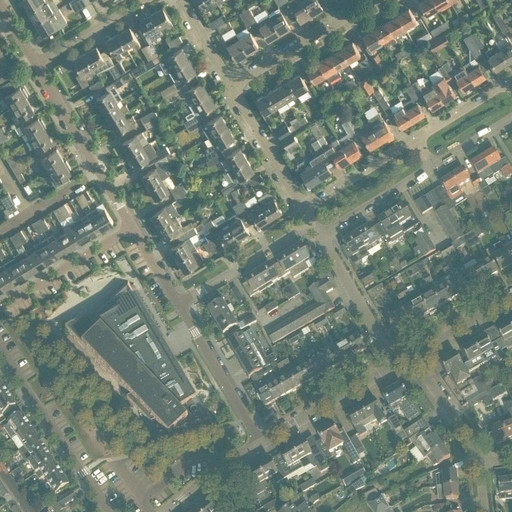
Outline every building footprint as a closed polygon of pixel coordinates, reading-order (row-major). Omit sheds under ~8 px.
[(22,0),(25,4),(27,7),(29,10),(29,11),(46,0),(22,0)] [(46,0),(29,11),(30,12),(34,19),(36,22),(35,22),(36,22),(55,10),(49,0),(46,0)] [(72,0),(69,2),(73,9),(79,5),(80,8),(86,5),(83,0),(72,0)] [(278,8),(268,14),(268,15),(271,19),(279,33),(280,33),(281,35),(287,31),(286,30),(290,27),(289,24),(283,14),(288,11),(281,0),(274,0),(278,6),(277,6),(278,8)] [(287,0),(288,0),(287,0),(281,0),(288,11),(294,21),(299,18),(301,21),(312,14),(303,0),(298,3),(295,0),(288,0),(289,0),(288,0),(287,0)] [(303,0),(312,14),(323,8),(321,5),(318,0),(303,0)] [(433,0),(422,0),(419,2),(424,11),(426,13),(421,15),(425,21),(441,12),(438,8),(433,0)] [(167,14),(163,7),(151,14),(159,27),(165,23),(168,30),(174,26),(170,20),(171,19),(168,14),(167,14)] [(258,21),(256,19),(255,19),(249,7),(244,10),(257,33),(262,30),(268,40),(279,33),(268,15),(258,21)] [(496,7),(490,10),(493,15),(498,12),(496,7)] [(55,10),(36,22),(39,27),(41,30),(42,33),(49,29),(51,32),(67,23),(58,8),(55,10)] [(409,8),(397,15),(405,28),(416,21),(414,17),(409,8)] [(247,53),(258,46),(252,36),(257,33),(244,10),(239,13),(246,25),(245,25),(250,32),(239,38),(239,39),(247,53)] [(498,12),(493,15),(503,33),(509,29),(507,26),(503,19),(498,12)] [(467,13),(460,17),(463,22),(470,18),(467,13)] [(143,26),(138,29),(147,44),(152,41),(151,40),(156,37),(162,33),(159,27),(151,14),(140,21),(143,26)] [(227,20),(224,15),(213,21),(216,27),(217,26),(228,20),(228,19),(227,20)] [(397,15),(386,22),(393,34),(399,31),(401,35),(407,32),(397,15)] [(507,26),(511,23),(511,22),(508,16),(503,19),(507,26)] [(460,17),(452,21),(455,26),(463,22),(460,17)] [(220,31),(228,26),(231,25),(228,20),(217,26),(220,31)] [(397,41),(393,34),(386,22),(374,29),(382,41),(388,38),(391,44),(397,41)] [(129,27),(118,33),(126,47),(132,43),(135,49),(141,46),(134,35),(129,27)] [(435,27),(430,30),(433,36),(438,33),(435,27)] [(367,50),(382,41),(374,29),(363,35),(367,43),(364,45),(367,50)] [(423,35),(426,40),(431,37),(432,37),(428,31),(428,32),(423,35)] [(484,45),(475,31),(470,34),(476,45),(477,44),(479,48),(484,45)] [(120,58),(123,57),(122,55),(128,53),(129,53),(125,46),(118,33),(106,40),(114,53),(115,53),(118,59),(120,58)] [(444,33),(438,36),(442,43),(443,46),(449,42),(444,33)] [(236,59),(247,53),(239,39),(239,38),(236,34),(225,40),(232,51),(226,54),(230,60),(235,57),(236,59)] [(470,34),(463,38),(469,49),(470,61),(463,64),(474,83),(475,82),(476,84),(477,84),(482,81),(481,79),(486,76),(483,71),(478,63),(485,59),(478,48),(479,48),(477,44),(476,45),(470,34)] [(507,34),(495,41),(496,43),(500,49),(508,62),(511,59),(511,42),(507,34)] [(171,40),(169,35),(165,37),(168,42),(171,47),(182,41),(179,36),(171,40)] [(353,42),(341,49),(348,61),(352,67),(358,63),(355,57),(360,54),(358,50),(353,42)] [(508,62),(500,49),(496,43),(490,47),(493,53),(488,56),(496,69),(508,62)] [(149,60),(154,57),(147,44),(141,48),(149,60)] [(96,46),(85,53),(96,72),(113,62),(106,52),(101,55),(96,46)] [(405,55),(413,50),(410,46),(403,50),(405,55)] [(161,61),(159,62),(166,73),(169,71),(188,60),(182,48),(173,53),(169,56),(163,59),(161,61)] [(337,68),(348,61),(341,49),(330,55),(337,68)] [(397,59),(405,55),(403,50),(395,54),(397,59)] [(0,79),(5,77),(1,70),(10,65),(2,52),(0,53),(0,79)] [(375,54),(371,56),(377,67),(384,64),(377,52),(375,54)] [(85,53),(74,59),(74,60),(78,67),(81,72),(76,75),(83,87),(89,84),(85,78),(96,72),(85,53)] [(149,60),(144,63),(147,69),(159,62),(161,61),(158,55),(154,57),(149,60)] [(329,81),(341,74),(337,68),(330,55),(318,62),(326,75),(325,75),(329,81)] [(363,76),(371,72),(363,59),(359,62),(364,70),(360,72),(363,76)] [(176,82),(186,76),(195,71),(188,60),(169,71),(173,77),(176,82)] [(114,64),(113,64),(118,72),(120,75),(121,74),(125,71),(119,61),(114,64)] [(447,61),(441,64),(442,65),(451,79),(455,77),(463,90),(474,83),(463,64),(453,70),(447,61)] [(314,82),(325,75),(326,75),(318,62),(307,69),(314,82)] [(433,82),(432,83),(433,84),(437,90),(444,102),(455,94),(447,82),(451,79),(442,65),(438,68),(438,69),(443,76),(433,82)] [(443,76),(438,69),(428,75),(433,82),(443,76)] [(103,110),(116,102),(122,98),(119,92),(116,88),(119,86),(133,77),(129,72),(105,86),(108,91),(96,98),(103,110)] [(299,73),(289,80),(298,95),(308,89),(307,88),(307,87),(304,82),(299,73)] [(349,87),(356,83),(353,78),(345,82),(349,87)] [(365,78),(358,82),(361,86),(366,94),(373,90),(365,78)] [(92,91),(103,85),(100,79),(89,86),(92,91)] [(5,83),(0,86),(0,91),(1,93),(0,92),(0,93),(5,102),(9,109),(13,107),(27,98),(26,97),(28,96),(23,88),(21,89),(20,87),(15,90),(12,85),(13,86),(13,85),(11,84),(11,83),(12,82),(11,80),(5,83)] [(289,80),(278,86),(287,102),(298,95),(289,80)] [(403,84),(402,84),(411,99),(403,104),(404,106),(406,109),(413,121),(425,113),(419,105),(418,102),(421,100),(420,98),(411,84),(409,80),(405,82),(403,84)] [(417,81),(411,84),(420,98),(424,96),(425,97),(427,100),(432,109),(444,102),(437,90),(433,84),(427,88),(424,83),(423,83),(420,85),(418,80),(417,81)] [(177,88),(164,96),(167,102),(177,96),(179,101),(185,98),(189,104),(208,93),(201,81),(192,86),(190,88),(180,93),(177,88)] [(341,92),(349,87),(345,82),(338,86),(341,92)] [(356,83),(349,87),(351,91),(361,86),(358,82),(356,83)] [(177,88),(174,83),(161,91),(164,96),(177,88)] [(321,95),(326,92),(322,84),(317,87),(321,95)] [(278,86),(267,92),(277,108),(287,102),(278,86)] [(375,90),(373,91),(387,113),(392,110),(390,107),(379,88),(375,90)] [(267,92),(257,99),(265,113),(265,112),(266,114),(277,108),(267,92)] [(142,101),(147,98),(144,93),(139,96),(142,101)] [(201,112),(206,109),(214,104),(208,93),(189,104),(193,111),(185,115),(188,120),(183,122),(186,127),(202,118),(199,113),(201,112)] [(18,124),(31,117),(29,113),(34,110),(27,98),(13,107),(16,113),(13,115),(18,124)] [(393,112),(404,106),(403,104),(401,100),(390,107),(392,110),(393,112)] [(320,101),(315,104),(320,113),(321,115),(327,111),(326,110),(320,101)] [(120,108),(116,102),(103,110),(110,121),(123,113),(129,109),(126,104),(120,108)] [(364,112),(368,119),(379,112),(375,105),(364,112)] [(406,109),(404,106),(393,112),(392,112),(402,128),(413,121),(406,109)] [(143,123),(157,115),(154,110),(140,118),(143,123)] [(379,112),(368,119),(369,120),(373,127),(381,140),(388,136),(389,139),(394,136),(392,133),(384,120),(380,113),(379,112)] [(127,119),(123,113),(110,121),(116,132),(135,121),(132,115),(127,119)] [(227,126),(220,114),(207,122),(205,123),(202,118),(186,127),(190,133),(202,126),(208,137),(227,126)] [(147,128),(160,120),(157,115),(143,123),(147,128)] [(353,116),(348,119),(356,133),(360,130),(367,142),(370,147),(381,140),(373,127),(369,120),(359,126),(353,116)] [(33,121),(31,117),(18,124),(24,134),(27,132),(31,138),(45,129),(44,128),(46,127),(41,119),(40,120),(38,118),(33,121)] [(301,125),(308,121),(305,117),(298,120),(301,125)] [(348,132),(338,139),(351,159),(362,152),(359,147),(355,141),(351,135),(356,133),(348,119),(342,123),(348,132)] [(291,131),(295,129),(301,125),(298,120),(292,124),(288,126),(291,131)] [(315,123),(310,126),(313,132),(319,129),(315,123)] [(280,138),(289,133),(291,131),(288,126),(287,125),(276,131),(280,138)] [(209,159),(222,151),(219,146),(221,145),(234,137),(227,126),(208,137),(212,144),(206,148),(208,152),(206,153),(206,154),(209,159)] [(37,155),(49,148),(47,144),(52,141),(45,129),(31,138),(27,140),(37,155)] [(129,154),(148,142),(142,131),(122,142),(129,154)] [(0,142),(6,139),(9,137),(5,132),(0,135),(0,142)] [(286,148),(297,141),(293,133),(282,140),(286,148)] [(356,133),(351,135),(355,141),(359,139),(356,133)] [(317,151),(307,157),(320,178),(331,171),(331,170),(329,167),(333,164),(317,138),(315,136),(315,135),(310,138),(312,141),(311,142),(317,151)] [(322,135),(317,138),(333,164),(337,161),(339,165),(340,166),(351,159),(338,139),(337,137),(331,141),(332,143),(329,145),(323,135),(322,135)] [(155,153),(148,142),(129,154),(130,154),(127,156),(133,166),(136,164),(136,165),(149,157),(152,162),(154,161),(165,155),(168,153),(164,147),(155,153)] [(51,152),(49,148),(37,155),(42,164),(45,162),(49,169),(63,160),(56,149),(51,152)] [(246,159),(240,148),(227,155),(225,156),(222,151),(209,159),(206,160),(209,166),(220,159),(227,170),(246,159)] [(504,168),(500,162),(493,151),(482,158),(493,176),(500,172),(505,180),(511,176),(511,170),(509,166),(504,168)] [(477,153),(467,157),(469,162),(479,158),(477,153)] [(15,161),(11,154),(5,157),(13,169),(24,163),(21,157),(15,161)] [(162,179),(167,176),(161,165),(168,160),(165,155),(154,161),(158,167),(155,168),(142,175),(149,187),(162,179)] [(309,185),(320,178),(307,157),(297,164),(301,171),(309,185)] [(485,198),(491,194),(484,182),(493,176),(482,158),(470,165),(477,176),(478,178),(474,180),(478,186),(481,191),(485,198)] [(233,181),(221,189),(224,194),(231,190),(236,187),(241,184),(238,179),(248,174),(253,170),(246,159),(233,167),(227,170),(233,181)] [(64,162),(63,160),(49,169),(53,175),(49,177),(55,187),(69,178),(67,174),(70,172),(69,170),(71,169),(66,161),(64,162)] [(20,182),(25,179),(21,172),(27,168),(24,163),(13,169),(16,175),(20,182)] [(189,180),(193,178),(186,165),(183,167),(189,180)] [(463,170),(451,177),(458,188),(463,185),(467,191),(473,187),(474,188),(478,186),(474,180),(470,182),(468,178),(463,170)] [(251,179),(249,180),(252,186),(263,179),(260,173),(251,179)] [(451,217),(455,215),(452,209),(455,207),(451,202),(463,196),(458,188),(451,177),(440,184),(441,187),(435,190),(443,203),(446,207),(449,212),(451,217)] [(156,198),(164,193),(169,190),(162,179),(149,187),(156,198)] [(174,194),(184,188),(181,182),(171,189),(174,194)] [(236,187),(231,190),(238,202),(244,213),(250,210),(256,220),(259,224),(270,218),(259,199),(257,200),(248,206),(245,201),(236,187)] [(177,199),(188,193),(184,188),(174,194),(177,199)] [(31,201),(42,194),(39,189),(28,195),(31,201)] [(88,204),(93,201),(86,190),(81,193),(88,204)] [(438,206),(443,203),(435,190),(430,194),(438,206)] [(281,211),(270,193),(267,192),(265,193),(258,198),(259,199),(270,218),(281,211)] [(7,215),(18,209),(8,193),(0,198),(6,208),(3,210),(7,215)] [(82,207),(84,206),(88,204),(81,193),(76,196),(82,207)] [(432,209),(438,206),(430,194),(425,197),(432,209)] [(428,212),(432,209),(425,197),(420,200),(428,212)] [(422,215),(428,212),(420,200),(415,203),(422,215)] [(158,226),(172,218),(176,216),(179,214),(172,202),(165,207),(151,215),(158,226)] [(237,212),(226,219),(227,221),(229,225),(237,238),(249,231),(246,226),(239,216),(244,213),(238,202),(232,205),(237,212)] [(65,217),(70,214),(64,203),(59,207),(65,217)] [(435,214),(446,207),(443,203),(438,206),(432,209),(435,214)] [(60,221),(65,217),(59,207),(53,210),(60,221)] [(99,211),(97,207),(91,211),(102,228),(113,221),(105,208),(99,211)] [(405,211),(403,207),(390,214),(398,227),(403,234),(419,224),(416,219),(410,208),(405,211)] [(449,212),(446,207),(435,214),(438,219),(449,212)] [(91,211),(88,213),(86,214),(88,218),(83,221),(91,235),(102,228),(91,211)] [(438,219),(441,224),(452,217),(451,217),(449,212),(438,219)] [(380,218),(381,220),(378,222),(381,226),(377,229),(383,239),(385,242),(387,243),(388,246),(404,236),(403,234),(398,227),(390,214),(388,215),(387,214),(380,218)] [(183,227),(176,216),(172,218),(158,226),(165,237),(169,235),(172,240),(194,227),(191,222),(183,227)] [(44,231),(49,227),(42,217),(37,220),(44,231)] [(455,223),(452,217),(441,224),(444,229),(455,223)] [(217,230),(218,229),(211,219),(205,222),(212,233),(217,230)] [(217,230),(212,233),(214,237),(217,241),(222,238),(225,243),(226,245),(237,238),(229,225),(227,221),(226,219),(215,226),(217,228),(218,229),(217,230)] [(38,234),(44,231),(37,220),(32,223),(38,234)] [(77,225),(75,221),(69,224),(80,241),(91,235),(83,221),(77,225)] [(444,229),(447,234),(458,228),(455,223),(444,229)] [(69,248),(80,241),(69,224),(64,227),(66,231),(61,234),(69,248)] [(270,242),(285,233),(281,226),(266,235),(270,242)] [(175,245),(171,248),(178,259),(191,251),(196,248),(190,237),(197,232),(194,227),(172,240),(175,245)] [(477,239),(485,234),(480,227),(473,231),(473,232),(477,239)] [(371,233),(368,228),(365,230),(364,228),(356,233),(357,235),(356,236),(364,249),(363,249),(367,254),(383,244),(375,230),(371,233)] [(447,234),(450,239),(461,233),(458,228),(447,234)] [(22,244),(27,241),(20,230),(15,233),(22,244)] [(477,239),(473,232),(464,237),(464,238),(462,239),(465,245),(470,242),(476,238),(477,240),(477,239)] [(16,247),(22,244),(15,233),(10,236),(16,247)] [(454,252),(456,250),(465,245),(462,239),(464,238),(464,237),(461,233),(450,239),(453,244),(451,246),(454,252)] [(55,238),(53,234),(47,237),(58,255),(69,248),(61,234),(55,238)] [(346,248),(342,250),(348,261),(357,255),(358,255),(362,261),(369,257),(367,254),(363,249),(364,249),(356,236),(354,237),(353,235),(344,240),(345,242),(343,243),(346,248)] [(418,248),(429,241),(427,236),(415,243),(418,248)] [(47,237),(37,244),(39,248),(47,261),(58,255),(47,237)] [(215,251),(221,248),(214,237),(209,240),(215,251)] [(476,238),(470,242),(474,247),(480,244),(477,239),(477,240),(476,238)] [(421,253),(432,246),(429,241),(418,248),(421,253)] [(20,254),(15,257),(17,261),(25,275),(36,268),(26,251),(22,244),(16,247),(20,254)] [(500,273),(511,265),(511,264),(505,252),(502,247),(502,246),(500,244),(493,248),(495,253),(490,256),(492,259),(500,273)] [(443,260),(455,253),(454,252),(451,246),(450,245),(438,253),(443,260)] [(424,258),(435,251),(432,246),(421,253),(424,258)] [(34,251),(31,247),(26,251),(36,268),(47,261),(39,248),(34,251)] [(302,250),(301,247),(288,254),(296,267),(301,275),(308,270),(305,264),(314,259),(310,253),(306,247),(302,250)] [(191,251),(178,259),(184,270),(203,259),(196,248),(191,251)] [(301,275),(296,267),(288,254),(276,262),(279,266),(275,268),(282,279),(290,274),(293,279),(301,275)] [(15,257),(4,264),(14,281),(25,275),(17,261),(15,257)] [(486,281),(498,274),(490,260),(478,267),(486,281)] [(403,261),(397,264),(401,270),(407,267),(403,261)] [(0,266),(0,282),(4,288),(5,290),(11,286),(10,284),(14,281),(4,264),(0,266)] [(445,275),(450,272),(446,265),(440,268),(445,275)] [(272,271),(269,266),(257,274),(266,289),(273,286),(272,285),(282,279),(275,268),(272,271)] [(476,290),(482,286),(483,285),(482,283),(486,281),(478,267),(466,274),(476,290)] [(325,273),(317,277),(321,283),(327,280),(328,279),(325,273)] [(260,294),(266,289),(257,274),(244,281),(247,286),(243,288),(250,298),(259,293),(260,294)] [(469,294),(476,290),(466,274),(455,280),(463,294),(467,292),(468,293),(469,294)] [(427,285),(432,282),(428,275),(423,278),(427,285)] [(373,276),(361,283),(365,290),(377,283),(373,276)] [(66,330),(65,330),(121,389),(122,389),(131,399),(127,401),(154,429),(154,430),(159,435),(164,433),(169,439),(180,429),(182,428),(181,427),(191,425),(193,424),(209,420),(206,416),(205,414),(204,412),(203,410),(199,403),(196,399),(196,398),(191,391),(175,363),(174,362),(171,356),(162,342),(164,341),(163,340),(158,331),(128,280),(121,287),(111,296),(111,297),(115,303),(116,304),(93,318),(93,317),(93,316),(92,314),(81,321),(74,325),(66,330)] [(314,300),(325,294),(332,290),(327,280),(321,283),(309,290),(314,300)] [(451,301),(463,294),(455,280),(443,287),(451,301)] [(294,299),(299,296),(293,285),(287,288),(294,299)] [(377,311),(389,305),(391,303),(381,285),(367,294),(377,311)] [(435,310),(440,307),(432,294),(428,287),(417,294),(417,295),(429,314),(430,316),(436,312),(435,310)] [(440,307),(451,301),(443,287),(432,294),(440,307)] [(240,308),(246,305),(236,288),(231,292),(240,308)] [(288,302),(294,299),(287,288),(282,292),(288,302)] [(404,298),(409,296),(405,289),(400,292),(404,298)] [(399,301),(404,298),(400,292),(395,295),(399,301)] [(317,305),(328,299),(325,294),(314,300),(317,305)] [(417,295),(417,294),(405,300),(417,321),(429,314),(417,295)] [(215,323),(229,315),(226,309),(227,308),(221,298),(209,305),(211,309),(208,311),(215,323)] [(320,311),(331,304),(328,299),(317,305),(320,311)] [(417,321),(405,300),(405,301),(405,302),(394,308),(397,314),(398,313),(406,327),(417,321)] [(267,315),(278,308),(275,303),(264,310),(267,315)] [(394,315),(386,320),(394,334),(399,331),(400,333),(406,329),(405,328),(406,327),(398,313),(397,314),(394,308),(391,303),(389,305),(395,315),(394,315)] [(323,316),(326,314),(334,309),(331,304),(320,311),(323,316)] [(318,319),(323,316),(320,311),(317,305),(312,308),(318,319)] [(312,308),(307,311),(313,321),(318,319),(312,308)] [(333,314),(332,315),(335,320),(345,314),(342,308),(332,314),(333,314)] [(308,324),(313,321),(307,311),(302,313),(308,324)] [(303,327),(308,324),(302,313),(297,316),(303,327)] [(233,321),(229,315),(215,323),(223,335),(227,333),(230,336),(240,330),(234,320),(233,321)] [(298,330),(303,327),(297,316),(292,319),(298,330)] [(246,328),(257,322),(254,317),(242,323),(246,328)] [(293,333),(298,330),(292,319),(287,322),(293,333)] [(324,319),(319,322),(322,328),(327,325),(324,319)] [(288,336),(293,333),(287,322),(282,325),(288,336)] [(319,322),(314,325),(317,331),(322,328),(319,322)] [(506,350),(511,346),(511,331),(508,323),(495,330),(499,337),(494,340),(497,346),(500,351),(505,348),(506,350)] [(283,339),(288,336),(282,325),(277,328),(283,339)] [(278,342),(283,339),(277,328),(272,331),(278,342)] [(242,336),(228,344),(229,345),(231,349),(232,351),(235,356),(258,343),(251,331),(242,336)] [(273,345),(278,342),(272,331),(267,334),(273,345)] [(357,358),(362,356),(361,353),(366,350),(355,331),(343,338),(354,357),(355,357),(357,358)] [(301,332),(296,335),(299,341),(304,338),(301,332)] [(296,335),(287,340),(290,346),(299,341),(296,335)] [(505,359),(500,351),(497,346),(494,340),(489,344),(485,337),(473,344),(484,364),(496,357),(499,362),(505,359)] [(343,363),(354,357),(343,338),(332,344),(335,350),(343,363)] [(258,343),(235,356),(238,361),(239,362),(240,365),(241,366),(241,367),(242,368),(241,368),(242,370),(243,370),(244,372),(243,372),(245,374),(248,379),(250,378),(258,373),(262,371),(268,367),(269,367),(271,366),(271,365),(276,362),(274,358),(273,357),(274,357),(274,356),(273,355),(266,359),(261,350),(262,350),(258,343)] [(473,344),(461,350),(465,359),(468,363),(468,364),(465,365),(469,372),(484,364),(473,344)] [(331,370),(343,363),(335,350),(323,356),(331,370)] [(320,351),(309,358),(312,363),(320,377),(331,370),(323,356),(320,351)] [(464,400),(466,404),(479,396),(471,382),(470,380),(467,374),(463,367),(460,362),(455,354),(439,363),(447,377),(460,395),(464,400)] [(308,383),(320,377),(312,363),(309,358),(308,356),(301,359),(306,366),(300,369),(308,383)] [(286,358),(280,361),(284,368),(289,365),(286,358)] [(280,361),(275,365),(278,371),(284,368),(280,361)] [(258,373),(250,378),(253,383),(261,378),(271,373),(268,367),(262,371),(258,373)] [(506,377),(511,373),(511,371),(510,368),(503,372),(506,377)] [(297,390),(308,383),(300,369),(289,376),(297,390)] [(285,397),(297,390),(289,376),(278,383),(277,383),(285,397)] [(274,377),(264,383),(275,402),(285,397),(277,383),(274,377)] [(471,382),(479,396),(487,392),(480,377),(471,382)] [(261,378),(253,383),(259,393),(257,394),(258,396),(257,396),(259,401),(260,400),(265,408),(266,408),(267,411),(273,407),(272,406),(271,405),(274,403),(275,402),(264,383),(261,378)] [(411,444),(430,430),(407,398),(407,397),(400,385),(383,395),(393,413),(403,407),(415,424),(404,432),(411,444)] [(498,387),(489,392),(492,399),(502,394),(498,387)] [(470,409),(490,398),(487,392),(479,396),(466,404),(470,409)] [(2,416),(7,413),(16,407),(8,395),(0,400),(0,417),(2,416)] [(385,422),(378,409),(373,401),(360,408),(370,425),(376,421),(379,426),(385,422)] [(508,416),(499,419),(500,423),(502,426),(507,441),(511,438),(511,403),(504,406),(508,416)] [(359,437),(366,433),(363,428),(370,425),(360,408),(347,416),(359,437)] [(25,422),(22,416),(3,429),(11,440),(16,437),(29,428),(29,427),(30,427),(26,421),(25,422)] [(396,435),(403,431),(394,416),(388,420),(396,435)] [(490,427),(484,429),(488,435),(492,434),(496,445),(507,441),(502,426),(500,423),(499,419),(488,424),(490,427)] [(336,434),(331,425),(317,433),(329,455),(343,447),(354,465),(361,461),(358,456),(355,452),(348,440),(343,430),(336,434)] [(24,449),(37,440),(29,428),(16,437),(24,448),(24,449)] [(429,431),(412,443),(416,448),(424,459),(426,457),(442,447),(434,436),(433,436),(429,431)] [(358,456),(365,453),(355,436),(348,440),(355,452),(358,456)] [(45,451),(37,440),(24,449),(24,448),(18,452),(26,464),(28,463),(32,460),(45,451)] [(309,452),(308,450),(303,442),(291,448),(299,462),(306,459),(310,465),(315,462),(309,452)] [(317,447),(309,452),(313,459),(315,462),(319,471),(321,474),(330,469),(328,466),(326,462),(317,447)] [(439,465),(441,464),(449,458),(442,447),(426,457),(433,467),(439,465)] [(291,448),(279,455),(285,465),(280,468),(286,479),(297,473),(303,469),(299,462),(291,448)] [(35,475),(53,463),(45,451),(32,460),(28,463),(35,475)] [(275,472),(269,461),(257,468),(265,482),(272,478),(276,485),(286,479),(280,468),(275,472)] [(48,483),(61,475),(53,463),(35,475),(39,480),(43,477),(48,483)] [(257,468),(245,474),(255,490),(258,495),(263,492),(263,493),(269,489),(267,486),(265,482),(257,468)] [(362,468),(356,471),(361,479),(366,476),(362,468)] [(0,476),(2,480),(9,476),(5,470),(0,473),(0,476)] [(442,474),(435,476),(435,480),(436,488),(457,486),(455,472),(442,474)] [(56,495),(60,492),(69,486),(61,475),(48,483),(56,495)] [(10,492),(17,487),(9,476),(2,480),(10,492)] [(360,480),(352,487),(355,492),(366,488),(360,480)] [(500,500),(501,501),(511,499),(511,487),(511,480),(497,481),(498,487),(495,487),(496,496),(499,496),(500,500)] [(303,494),(313,487),(310,482),(299,488),(303,494)] [(457,486),(436,488),(437,496),(442,496),(443,501),(458,499),(457,486)] [(14,498),(21,494),(17,487),(10,492),(14,498)] [(375,490),(362,497),(365,504),(379,497),(375,490)] [(0,495),(3,499),(9,495),(6,491),(0,494),(0,495)] [(72,493),(60,500),(64,506),(67,504),(75,499),(72,493)] [(18,503),(25,499),(21,494),(14,498),(18,503)] [(313,506),(319,501),(318,501),(320,499),(316,495),(309,501),(313,506)] [(379,497),(365,504),(371,511),(384,511),(389,509),(381,496),(379,497)] [(23,511),(33,511),(25,499),(18,503),(23,511)] [(60,511),(66,509),(64,506),(60,500),(51,505),(55,511),(60,511)] [(45,501),(39,505),(43,509),(48,505),(45,501)] [(266,511),(269,511),(276,508),(279,507),(276,501),(264,507),(266,511)] [(214,511),(207,502),(197,511),(214,511)] [(284,511),(305,511),(308,510),(309,509),(304,503),(301,506),(295,511),(291,506),(284,511)]
